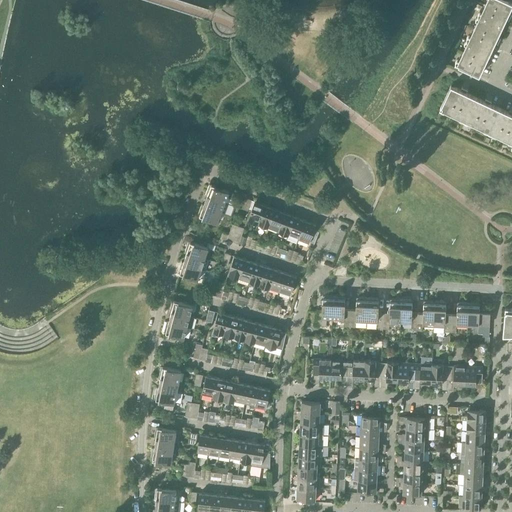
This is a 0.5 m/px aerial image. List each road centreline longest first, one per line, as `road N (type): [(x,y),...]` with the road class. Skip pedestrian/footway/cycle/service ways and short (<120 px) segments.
road 1 (residential): [(142,511),(156,322),(181,231),(209,170)]
road 2 (residential): [(508,362),(496,349),(499,288),(311,273)]
road 3 (residential): [(503,400),(285,388)]
road 4 (residential): [(311,273),(332,220),(209,170)]
road 5 (residential): [(407,511),(278,508)]
